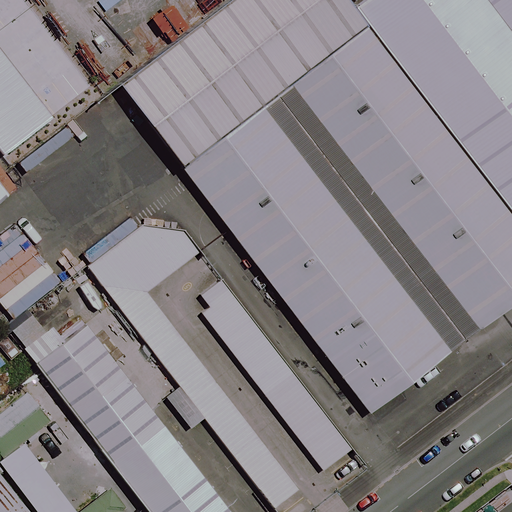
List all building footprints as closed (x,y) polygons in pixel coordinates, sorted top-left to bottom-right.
[(275,90),(355,29),(343,15),(332,0),(222,0),(104,91),(167,173),(248,111),(275,90)] [(511,0),(362,0),(343,15),(355,29),(511,233),(511,0)] [(463,334),(511,296),(511,233),(355,29),(275,90),(463,334)] [(0,98),(0,135),(20,162),(96,105),(58,55),(0,98)] [(248,111),(167,173),(354,416),(435,354),(248,111)] [(129,226),(75,266),(259,506),(282,488),(131,293),(185,252),(167,231),(129,226)] [(214,287),(185,309),(309,469),(337,447),(214,287)] [(47,336),(30,316),(11,332),(28,352),(47,336)] [(209,511),(68,329),(19,366),(132,511),(209,511)] [(47,424),(23,392),(0,409),(0,451),(4,457),(47,424)] [(0,511),(13,511),(16,510),(0,489),(0,511)] [(122,511),(126,510),(110,489),(80,511),(122,511)]
